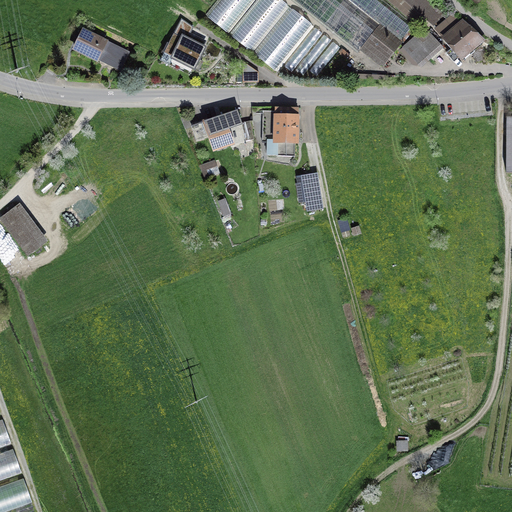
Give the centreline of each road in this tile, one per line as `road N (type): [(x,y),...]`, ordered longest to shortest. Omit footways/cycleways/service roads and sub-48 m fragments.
road 1 (tertiary): [(0,78),(97,96),(511,83)]
road 2 (track): [(359,511),(397,465),(474,421),(487,403),(500,360),(511,221)]
road 3 (track): [(311,142),(388,420)]
road 4 (track): [(0,213),(97,96)]
road 5 (track): [(41,511),(0,392)]
road 6 (track): [(511,209),(500,176),(500,85)]
